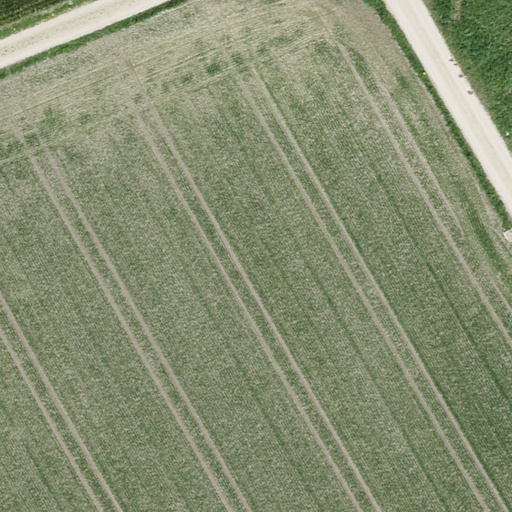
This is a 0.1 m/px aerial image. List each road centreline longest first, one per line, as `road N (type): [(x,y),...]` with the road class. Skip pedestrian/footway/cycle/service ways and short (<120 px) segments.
road 1 (track): [(511,185),(403,0)]
road 2 (track): [(0,50),(124,0)]
